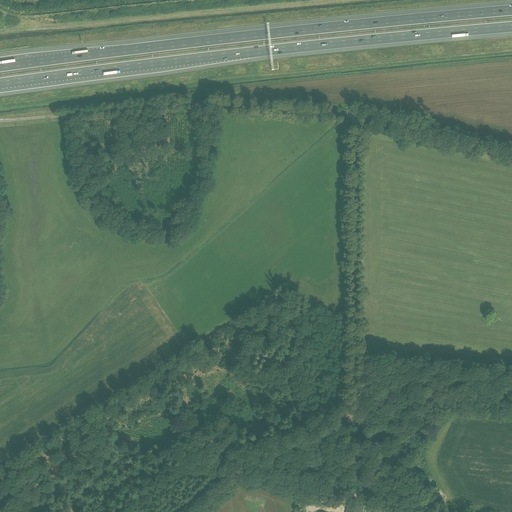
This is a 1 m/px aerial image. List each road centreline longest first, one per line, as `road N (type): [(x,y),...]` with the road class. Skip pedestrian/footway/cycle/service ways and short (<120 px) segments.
road 1 (motorway): [(511,10),(0,67)]
road 2 (motorway): [(0,83),(511,27)]
road 3 (track): [(355,115),(201,101),(0,121)]
road 4 (unclassified): [(351,407),(355,115)]
road 5 (unclassified): [(425,511),(241,467)]
road 6 (unclassified): [(511,149),(355,115)]
road 7 (unclassified): [(432,511),(351,407)]
road 8 (unclassified): [(241,467),(351,407)]
